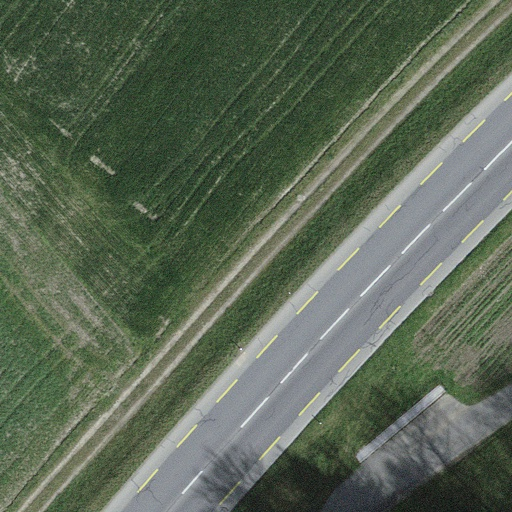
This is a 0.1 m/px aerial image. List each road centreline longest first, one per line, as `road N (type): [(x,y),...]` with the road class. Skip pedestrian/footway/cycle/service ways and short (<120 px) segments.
road 1 (track): [(509,0),(437,65),(36,511)]
road 2 (primary): [(167,511),(275,385),(511,147)]
road 3 (track): [(511,395),(395,468),(348,511)]
